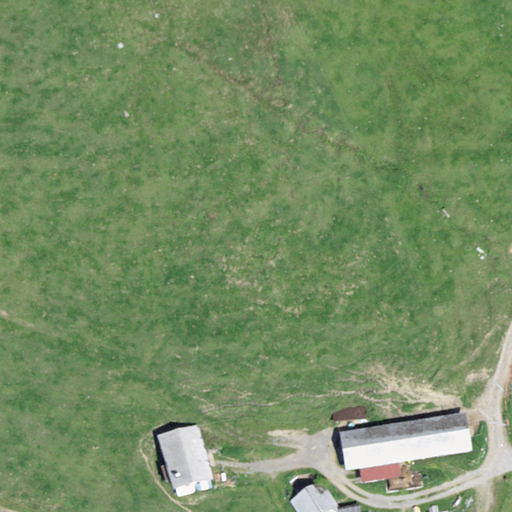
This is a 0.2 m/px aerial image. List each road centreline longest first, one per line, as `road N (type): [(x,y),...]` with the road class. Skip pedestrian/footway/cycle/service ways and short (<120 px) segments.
road 1 (track): [(494,414),(458,407),(279,439),(244,433),(129,368),(0,317)]
road 2 (track): [(216,466),(267,469),(324,456),(366,498),(403,501),(503,465)]
road 3 (track): [(511,335),(495,394),(503,465)]
